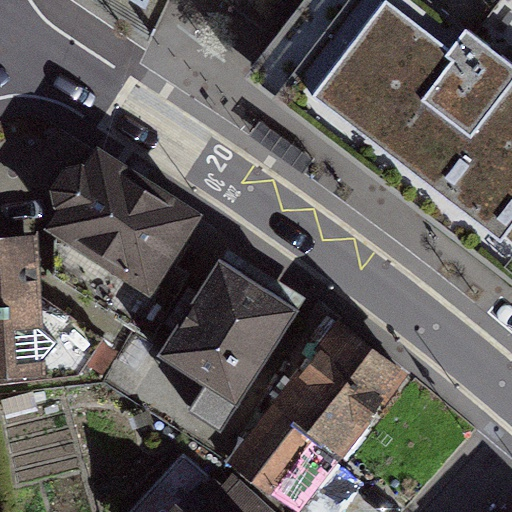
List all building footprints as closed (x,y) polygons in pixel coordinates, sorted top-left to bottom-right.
[(511,0),(301,0),(248,65),(380,177),(441,228),(511,289),(511,0)] [(199,218),(95,152),(46,229),(150,295),(199,218)] [(48,282),(35,226),(0,228),(0,383),(87,377),(120,340),(48,282)] [(219,249),(159,347),(241,397),(301,299),(219,249)] [(407,372),(336,317),(228,454),(299,509),(407,372)] [(232,511),(206,486),(179,511),(232,511)]
